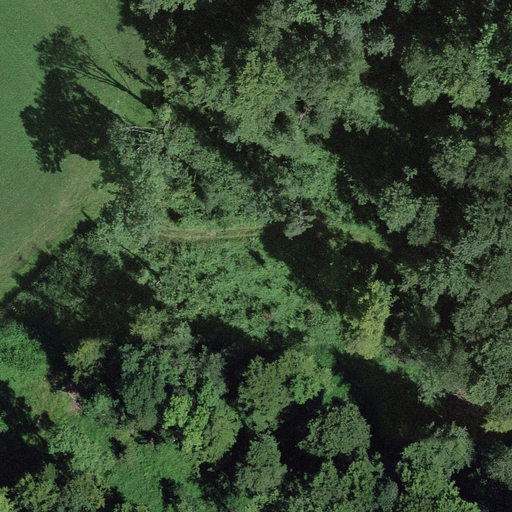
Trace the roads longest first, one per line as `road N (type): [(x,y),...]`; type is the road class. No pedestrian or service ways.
road 1 (track): [(511,301),(309,226),(178,236),(106,205)]
road 2 (track): [(511,383),(470,511)]
